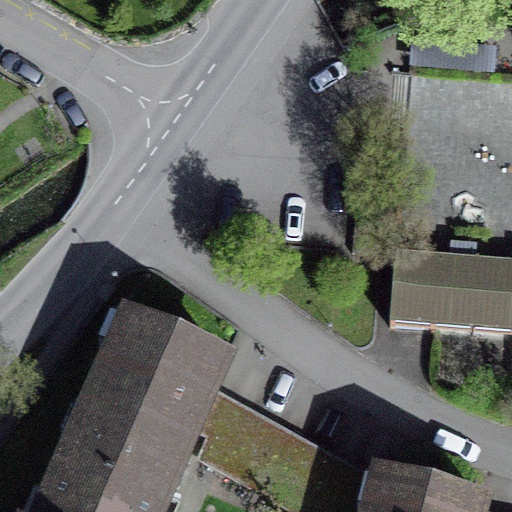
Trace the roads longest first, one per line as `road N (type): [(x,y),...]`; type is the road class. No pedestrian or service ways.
road 1 (tertiary): [(174,118),(0,333)]
road 2 (residential): [(0,17),(174,118)]
road 3 (tertiary): [(265,0),(174,118)]
